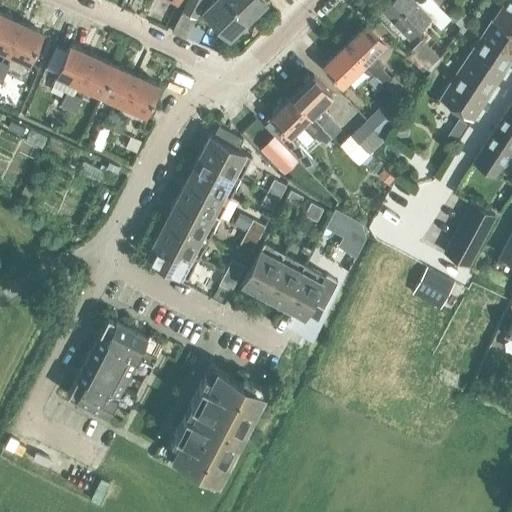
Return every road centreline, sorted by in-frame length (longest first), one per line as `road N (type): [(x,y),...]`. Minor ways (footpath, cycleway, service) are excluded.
road 1 (residential): [(105,256),(27,416),(96,452)]
road 2 (residential): [(105,256),(208,64)]
road 3 (residential): [(288,347),(105,256)]
road 4 (residential): [(208,64),(64,0)]
road 5 (residential): [(208,64),(231,72),(254,65),(320,0)]
